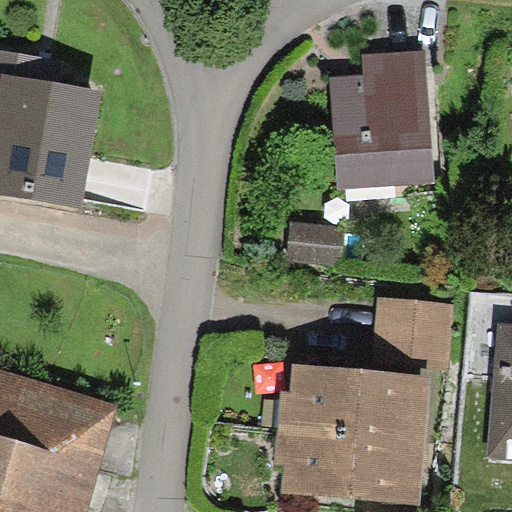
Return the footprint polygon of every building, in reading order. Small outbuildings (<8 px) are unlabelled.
[(0,193),(84,208),(104,98),(26,84),(30,60),(0,54),(0,193)] [(337,79),(340,193),(431,191),(427,55),(367,56),(367,78),(337,79)] [(345,229),(295,224),(291,265),(342,270),(345,229)] [(451,308),(378,302),(373,365),(446,371),(451,308)] [(511,326),(501,326),(490,455),(511,456),(511,326)] [(434,376),(294,368),(289,434),(429,444),(434,376)] [(0,511),(91,511),(121,416),(0,375),(0,511)] [(429,444),(289,434),(285,501),(424,511),(429,444)]
